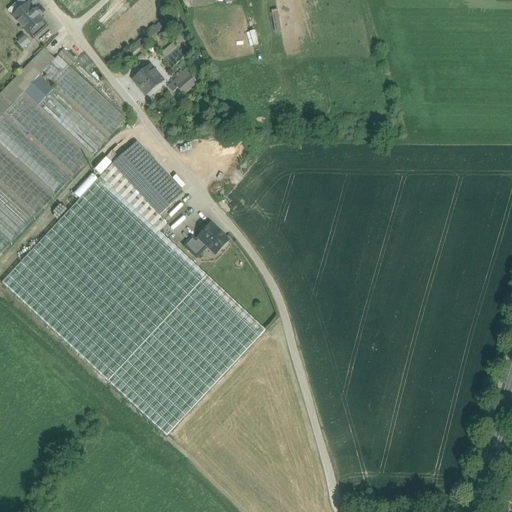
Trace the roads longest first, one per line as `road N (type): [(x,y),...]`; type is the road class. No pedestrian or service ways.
road 1 (residential): [(345,511),(289,308),(260,250),(49,0)]
road 2 (track): [(202,179),(265,150),(511,149)]
